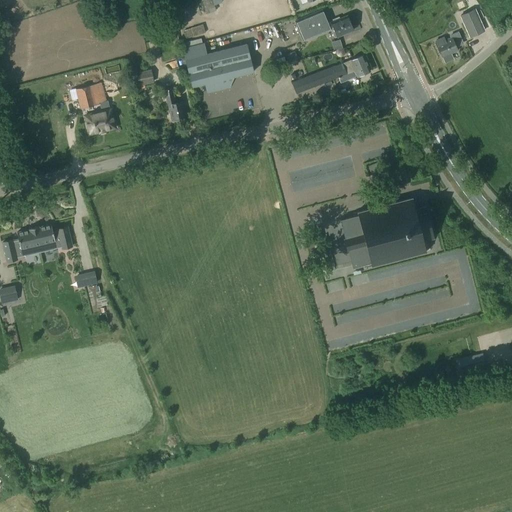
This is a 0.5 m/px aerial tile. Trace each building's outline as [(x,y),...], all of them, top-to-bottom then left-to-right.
[(212,0),(201,0),(196,2),(200,15),(216,11),(215,10),(212,0)] [(479,21),(474,9),(460,16),(465,27),(469,37),(484,31),(479,21)] [(321,10),(295,21),(303,41),(334,29),(337,37),(353,31),(347,16),(327,24),(321,10)] [(172,16),(152,20),(154,29),(154,33),(175,28),(172,16)] [(152,20),(139,23),(141,32),(154,29),(152,20)] [(202,25),(182,31),(185,38),(204,33),(202,25)] [(283,38),(281,28),(269,30),(271,41),(283,38)] [(444,39),(435,43),(442,58),(457,50),(456,47),(459,45),(455,37),(445,41),(444,39)] [(182,44),(183,48),(199,44),(198,40),(182,44)] [(222,80),(253,72),(246,44),(206,54),(203,43),(199,44),(183,48),(182,48),(192,87),(204,84),(207,93),(224,89),(222,80)] [(295,52),(286,55),(289,63),(297,59),(295,52)] [(334,66),(292,82),(296,93),(337,77),(339,77),(353,72),(355,77),(370,71),(363,55),(335,67),(334,66)] [(149,70),(132,74),(135,86),(152,82),(149,70)] [(101,83),(75,89),(81,114),(99,110),(107,108),(101,83)] [(170,89),(163,90),(169,113),(170,113),(172,121),(184,118),(181,101),(174,103),(170,89)] [(112,131),(108,113),(107,113),(107,108),(99,110),(100,115),(82,119),(87,137),(112,131)] [(60,151),(74,148),(69,127),(56,130),(60,151)] [(27,139),(36,137),(35,130),(26,131),(27,139)] [(379,163),(368,167),(371,175),(382,171),(379,163)] [(349,212),(350,217),(318,225),(331,273),(362,265),(363,269),(372,267),(372,268),(428,253),(436,250),(433,239),(435,238),(427,205),(425,205),(421,194),(413,196),(413,195),(357,210),(349,212)] [(275,200),(227,213),(230,226),(279,213),(275,200)] [(72,246),(67,227),(57,229),(57,231),(52,232),(51,224),(39,227),(39,226),(33,228),(39,253),(54,249),(61,247),(62,249),(72,246)] [(39,253),(33,228),(28,229),(28,230),(16,233),(18,240),(13,241),(12,240),(2,242),(7,262),(17,259),(16,258),(24,256),(39,253)] [(75,278),(78,289),(89,286),(86,275),(75,278)] [(347,282),(330,285),(331,294),(348,291),(347,282)] [(8,303),(17,302),(14,288),(5,290),(8,303)] [(253,308),(257,318),(267,314),(263,304),(253,308)] [(102,347),(126,336),(122,327),(98,338),(102,347)] [(21,366),(24,373),(34,369),(32,362),(21,366)] [(0,375),(0,385),(13,380),(9,371),(0,375)] [(139,411),(130,419),(136,425),(145,417),(139,411)] [(178,438),(167,440),(170,457),(180,455),(178,438)] [(32,475),(34,481),(65,473),(63,466),(32,475)] [(4,474),(14,484),(17,480),(8,470),(4,474)]
